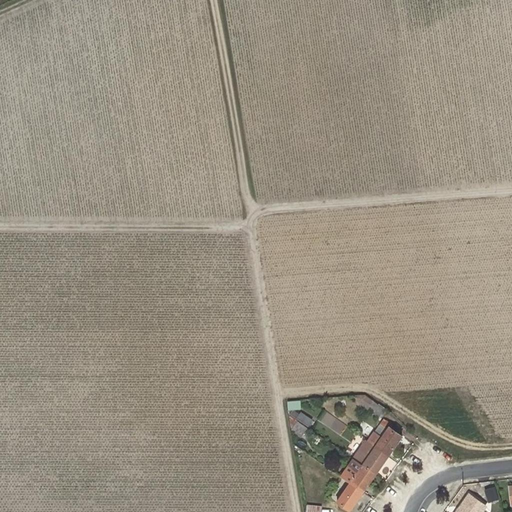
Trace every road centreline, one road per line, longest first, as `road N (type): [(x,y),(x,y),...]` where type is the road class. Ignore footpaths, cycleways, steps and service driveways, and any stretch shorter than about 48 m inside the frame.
road 1 (track): [(0,227),(254,225),(265,210),(511,189)]
road 2 (track): [(298,511),(214,0)]
road 3 (track): [(511,373),(279,393)]
road 4 (residential): [(411,511),(441,476),(511,465)]
